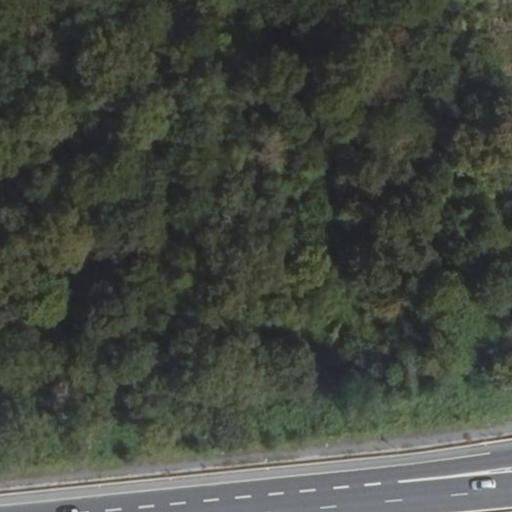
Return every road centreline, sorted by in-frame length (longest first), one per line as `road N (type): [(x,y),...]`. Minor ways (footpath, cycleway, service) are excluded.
road 1 (trunk): [(511,457),(165,511)]
road 2 (trunk): [(511,488),(257,511)]
